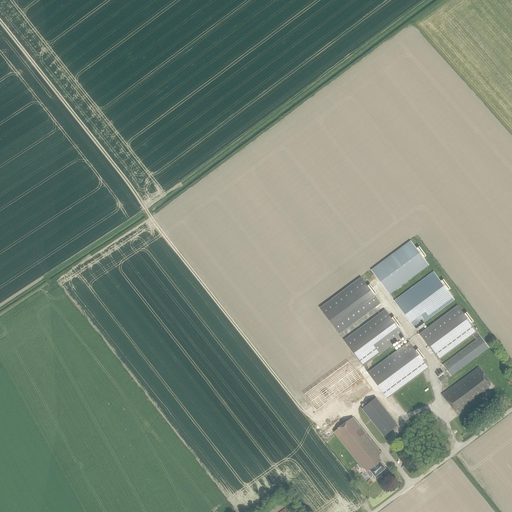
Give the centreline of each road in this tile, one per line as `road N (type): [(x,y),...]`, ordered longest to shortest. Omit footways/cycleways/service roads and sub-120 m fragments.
road 1 (track): [(310,417),(0,21)]
road 2 (unclassified): [(375,511),(511,410)]
